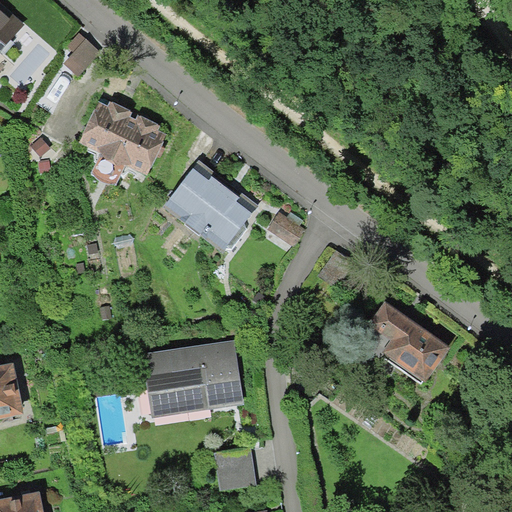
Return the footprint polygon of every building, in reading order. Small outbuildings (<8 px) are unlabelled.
[(0,60),(25,30),(0,9),(0,60)] [(61,62),(76,77),(102,51),(86,36),(61,62)] [(169,136),(102,106),(83,147),(149,178),(169,136)] [(262,209),(199,168),(169,214),(233,255),(262,209)] [(280,209),(267,227),(293,246),(306,229),(280,209)] [(337,254),(318,280),(336,293),(354,266),(337,254)] [(444,352),(379,303),(365,322),(387,339),(378,352),(420,384),(444,352)] [(234,346),(146,358),(155,420),(243,408),(234,346)] [(21,369),(0,373),(0,426),(32,420),(21,369)] [(216,448),(221,487),(257,482),(252,444),(216,448)] [(49,511),(46,495),(0,506),(0,511),(49,511)]
